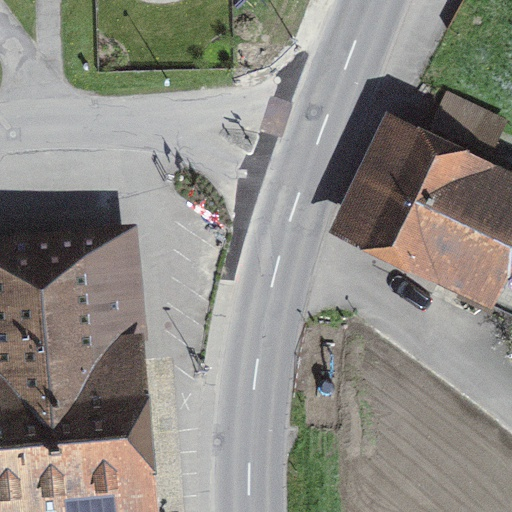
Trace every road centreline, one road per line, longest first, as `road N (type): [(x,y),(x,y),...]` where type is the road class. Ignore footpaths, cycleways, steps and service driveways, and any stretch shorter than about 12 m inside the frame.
road 1 (secondary): [(248,511),(261,328),(304,174)]
road 2 (unclassified): [(0,130),(64,124),(168,133),(304,174)]
road 3 (secondary): [(304,174),(371,0)]
